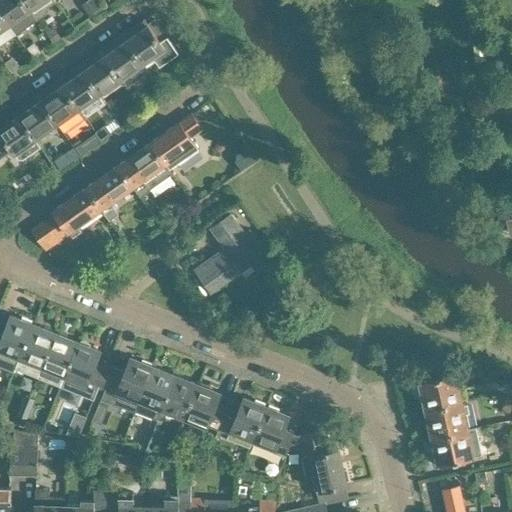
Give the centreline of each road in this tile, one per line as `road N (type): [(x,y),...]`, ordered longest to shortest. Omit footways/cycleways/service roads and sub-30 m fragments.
road 1 (residential): [(0,230),(189,100),(200,73),(165,9),(140,7),(0,106)]
road 2 (residential): [(402,511),(387,432),(365,403),(0,254)]
